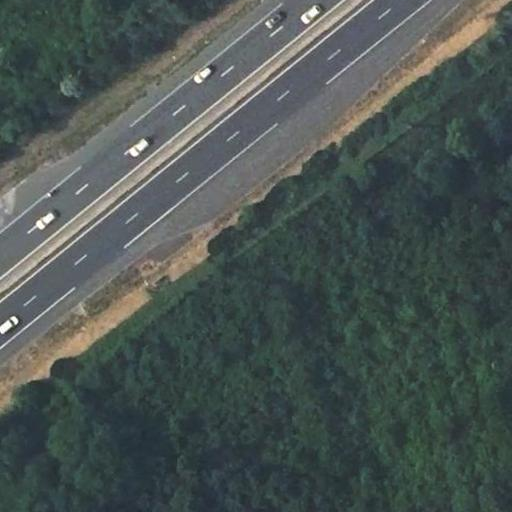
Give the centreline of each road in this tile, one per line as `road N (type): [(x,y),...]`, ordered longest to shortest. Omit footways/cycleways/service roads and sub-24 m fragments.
road 1 (motorway): [(0,325),(403,0)]
road 2 (motorway): [(315,0),(0,254)]
